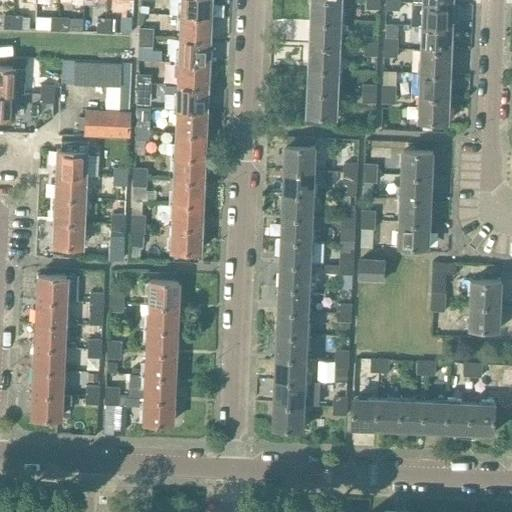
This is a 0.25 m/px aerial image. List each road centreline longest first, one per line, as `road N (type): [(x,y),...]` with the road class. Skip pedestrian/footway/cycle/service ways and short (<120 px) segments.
road 1 (residential): [(232,468),(249,0)]
road 2 (residential): [(232,468),(511,476)]
road 3 (residential): [(511,206),(492,181),(488,160),(496,0)]
road 4 (residential): [(84,461),(232,468)]
